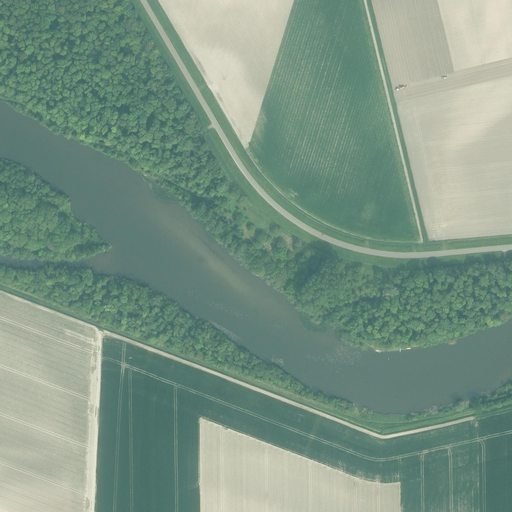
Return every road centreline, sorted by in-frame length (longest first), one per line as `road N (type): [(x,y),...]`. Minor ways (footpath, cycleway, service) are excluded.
road 1 (track): [(0,284),(369,422),(455,411),(511,387)]
road 2 (tertiary): [(142,0),(240,165),(286,215),(322,237),(383,254),(511,246)]
road 3 (track): [(91,511),(100,333)]
